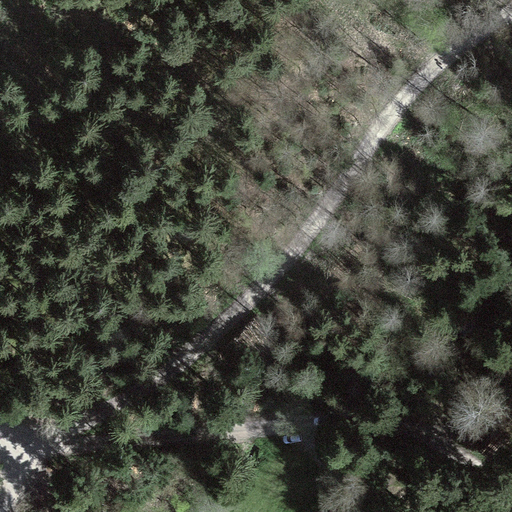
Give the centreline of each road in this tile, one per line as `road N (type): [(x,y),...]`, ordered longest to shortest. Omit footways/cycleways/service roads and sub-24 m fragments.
road 1 (track): [(29,452),(203,347),(295,249),(400,102),(444,60),(511,15)]
road 2 (residential): [(511,501),(422,432),(362,421),(29,452)]
